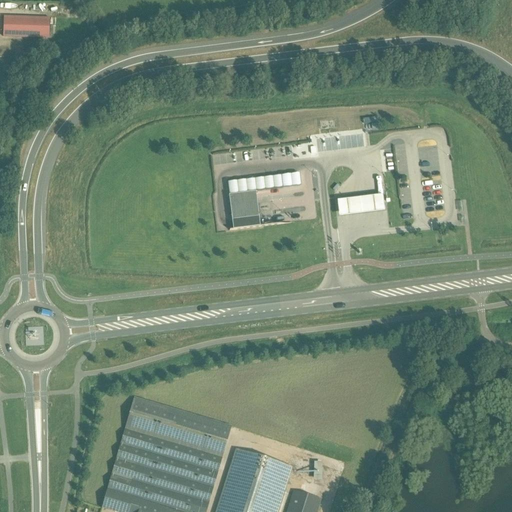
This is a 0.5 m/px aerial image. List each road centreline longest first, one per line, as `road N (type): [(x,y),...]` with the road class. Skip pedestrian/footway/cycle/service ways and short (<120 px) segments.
road 1 (motorway): [(40,307),(37,220),(46,162),(63,129),(117,84),(167,70),(429,40),(481,51),(511,71)]
road 2 (motorway): [(389,0),(330,31),(134,61),(86,84),(53,115),(30,158),(21,216),(24,308)]
road 3 (primary): [(64,332),(477,283)]
road 4 (track): [(368,511),(415,396),(488,355),(486,337)]
road 5 (tertiary): [(39,511),(36,366)]
